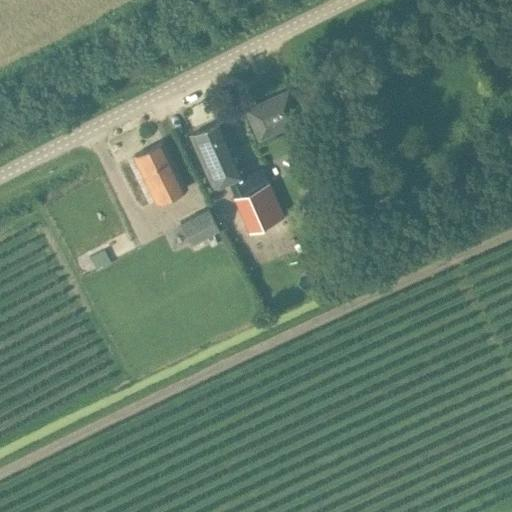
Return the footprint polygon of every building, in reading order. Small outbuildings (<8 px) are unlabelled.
[(287,91),(247,109),(259,136),(299,119),(287,91)] [(191,134),(214,187),(225,182),(232,198),(234,198),(249,231),(276,219),(262,186),(270,183),(261,166),(245,172),(222,120),(191,134)] [(187,187),(164,139),(133,155),(156,202),(187,187)] [(219,229),(208,206),(179,221),(190,243),(219,229)] [(171,289),(159,268),(116,290),(129,311),(171,289)]
